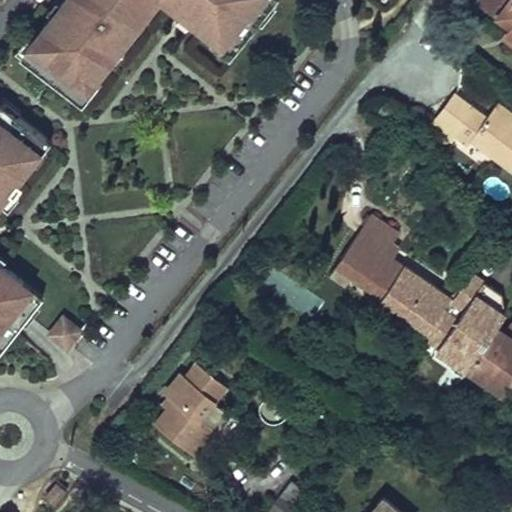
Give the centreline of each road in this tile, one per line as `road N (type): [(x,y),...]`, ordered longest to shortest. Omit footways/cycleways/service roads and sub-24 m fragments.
road 1 (residential): [(423,75),(392,50),(130,380),(72,392)]
road 2 (residential): [(349,20),(348,51),(72,392)]
road 3 (residential): [(44,448),(179,511)]
